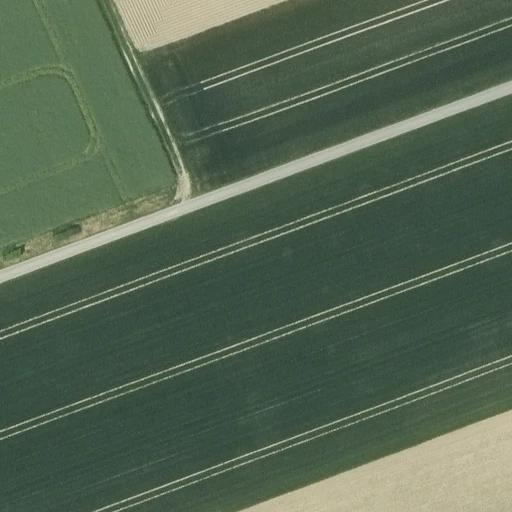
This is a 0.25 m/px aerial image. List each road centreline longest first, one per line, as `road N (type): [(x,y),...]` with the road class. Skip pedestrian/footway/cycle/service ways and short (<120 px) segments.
road 1 (track): [(0,298),(195,214),(511,108)]
road 2 (track): [(195,214),(106,0)]
